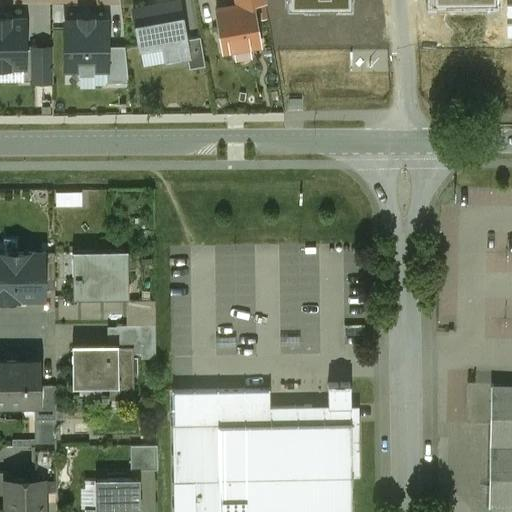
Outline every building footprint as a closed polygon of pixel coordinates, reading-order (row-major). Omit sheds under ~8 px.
[(180,0),(176,0),(133,7),(140,50),(162,46),(164,61),(188,57),(190,57),(187,39),(180,0)] [(237,6),(216,10),(223,51),(260,44),(254,4),(237,6)] [(0,66),(9,67),(9,66),(23,66),(25,66),(25,64),(24,64),(24,23),(24,21),(22,21),(9,21),(9,18),(0,17),(0,66)] [(79,21),(65,21),(65,69),(80,69),(80,72),(93,72),(93,69),(106,69),(108,69),(108,46),(107,21),(93,20),(93,18),(79,17),(79,21)] [(201,36),(187,39),(190,57),(188,57),(190,68),(206,65),(201,36)] [(52,83),(52,46),(32,46),(32,83),(52,83)] [(108,69),(106,69),(107,82),(129,82),(125,46),(108,46),(108,69)] [(126,251),(73,252),(74,296),(127,295),(126,251)] [(42,252),(8,252),(8,262),(0,261),(0,296),(53,296),(53,290),(43,290),(42,252)] [(54,252),(42,252),(43,290),(53,290),(53,296),(55,296),(54,252)] [(155,300),(126,300),(126,325),(141,325),(155,325),(155,300)] [(126,325),(116,325),(117,347),(133,346),(133,350),(133,353),(141,353),(141,346),(141,325),(126,325)] [(155,346),(155,325),(141,325),(141,346),(155,346)] [(117,347),(75,347),(75,383),(101,383),(101,399),(134,399),(133,353),(133,350),(133,346),(117,347)] [(37,360),(0,360),(0,403),(34,403),(34,419),(42,419),(42,385),(37,385),(37,360)] [(269,388),(171,390),(173,479),(194,478),(194,511),(351,511),(351,475),(359,475),(358,422),(350,423),(350,422),(347,422),(347,405),(350,405),(350,383),(327,383),(328,405),(330,405),(330,422),(270,423),(269,388)] [(511,383),(491,383),(490,443),(511,443),(511,383)] [(56,385),(42,385),(42,419),(56,419),(56,385)] [(511,443),(490,443),(489,504),(511,504),(511,443)] [(157,445),(131,445),(131,469),(157,469),(157,445)] [(56,446),(32,446),(32,469),(35,469),(35,478),(43,478),(43,484),(57,484),(56,446)] [(35,478),(6,479),(6,509),(0,508),(0,511),(42,511),(43,484),(43,478),(35,478)] [(137,511),(137,479),(97,480),(97,508),(85,508),(84,511),(137,511)]
